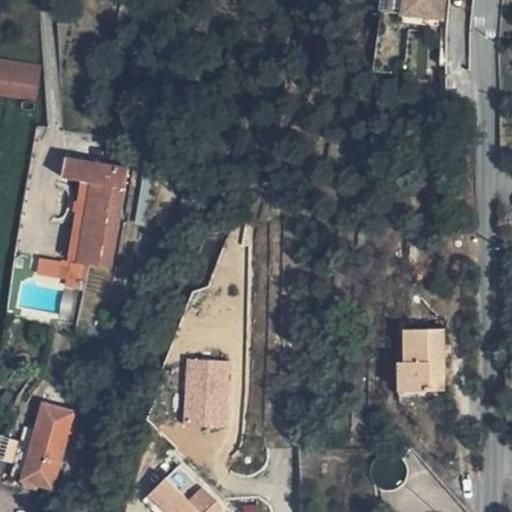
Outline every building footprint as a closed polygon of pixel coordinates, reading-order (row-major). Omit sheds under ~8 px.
[(442,10),(443,0),(392,0),(391,13),(428,18),(429,8),(442,10)] [(442,10),(429,8),(428,18),(441,20),(442,10)] [(0,94),(25,98),(30,64),(0,59),(0,94)] [(96,249),(137,256),(155,156),(97,146),(93,167),(107,170),(96,249)] [(408,366),(402,366),(397,366),(397,395),(404,395),(428,396),(428,383),(444,383),(445,334),(409,333),(408,366)] [(189,363),(185,428),(225,430),(229,365),(189,363)] [(444,397),(444,383),(428,383),(428,396),(444,397)] [(10,477),(54,490),(71,432),(75,433),(78,421),(71,419),(73,413),(43,404),(36,430),(25,427),(10,477)] [(225,511),(226,505),(220,502),(205,511),(201,511),(170,476),(147,496),(161,511),(225,511)]
